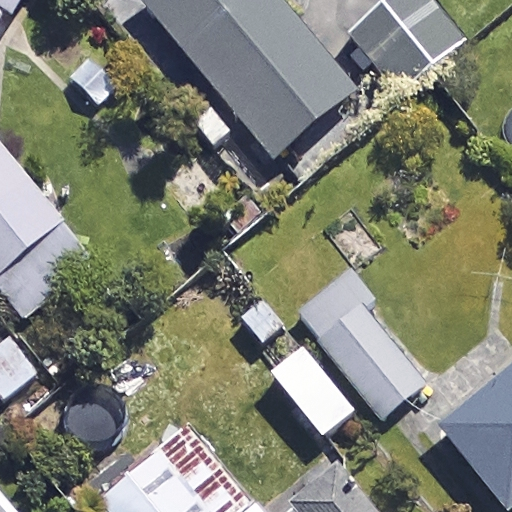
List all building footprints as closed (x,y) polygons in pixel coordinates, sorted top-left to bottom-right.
[(0,0),(0,30),(20,0),(0,0)] [(220,101),(195,122),(216,147),(241,126),(270,161),(352,93),(275,0),(137,0),(220,101)] [(422,0),(385,0),(344,36),(399,99),(461,45),(422,0)] [(91,262),(0,162),(0,303),(21,326),(91,262)] [(313,337),(363,406),(376,422),(423,385),(343,284),(299,319),(313,337)] [(363,406),(313,337),(265,374),(319,441),(363,406)] [(35,378),(9,346),(0,352),(0,403),(2,405),(35,378)] [(511,371),(435,435),(499,511),(509,511),(511,510),(511,371)] [(88,504),(94,511),(256,511),(185,425),(88,504)] [(0,511),(16,511),(0,492),(0,511)] [(378,511),(369,500),(353,511),(378,511)]
